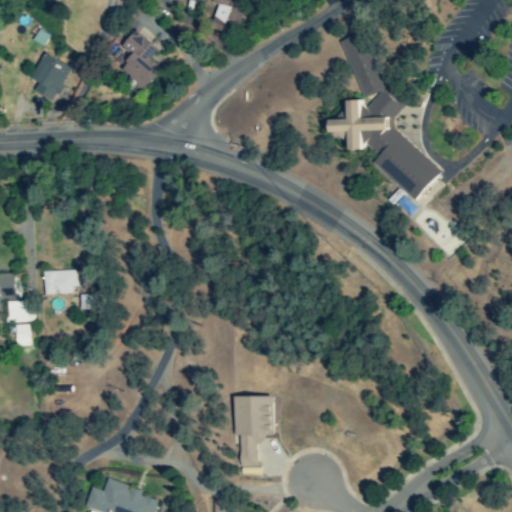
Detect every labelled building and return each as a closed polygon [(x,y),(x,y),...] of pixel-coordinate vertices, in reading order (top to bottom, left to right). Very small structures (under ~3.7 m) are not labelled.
[(224,0),(197,0),(197,4),(213,7),(210,23),(235,28),(239,6),(224,3),(224,0)] [(160,71),(148,60),(156,52),(134,30),(118,47),(128,57),(117,67),(141,91),(160,71)] [(438,171),(391,131),(391,119),(401,108),(384,94),(371,54),(371,51),(365,46),(362,34),(341,40),(359,99),(360,100),(343,100),(343,115),(328,120),(326,120),(326,133),(331,133),(345,145),(345,150),(359,150),(359,132),(368,132),(364,137),(366,146),(370,146),(374,149),(374,169),(412,201),(438,171)] [(37,84),(32,92),(50,102),(69,68),(42,53),(28,79),(37,84)] [(43,296),(70,295),(70,288),(74,288),(74,271),(42,272),(43,296)] [(13,275),(0,275),(0,321),(1,321),(0,298),(14,298),(13,275)] [(78,296),(78,311),(96,310),(96,295),(78,296)] [(6,324),(32,323),(31,301),(5,302),(6,324)] [(28,347),(27,326),(13,326),(14,347),(28,347)] [(231,398),(233,437),(237,437),(238,468),(256,468),(255,444),(262,444),(262,436),(271,436),(269,397),(231,398)] [(91,511),(152,511),(156,501),(139,496),(141,491),(106,480),(101,492),(90,489),(83,509),(91,511)]
